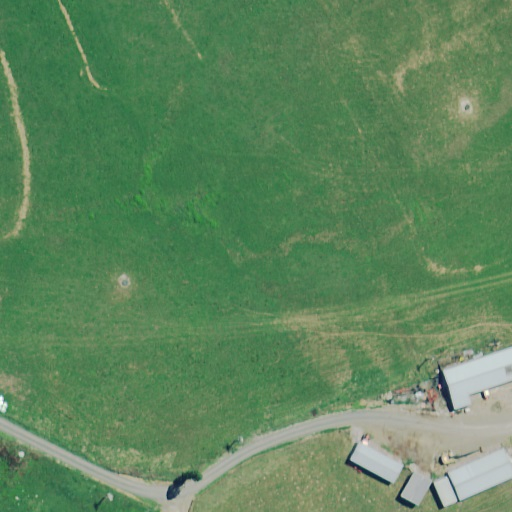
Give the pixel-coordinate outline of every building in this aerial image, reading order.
[(511,379),(511,347),(439,372),(452,410),(468,404),(465,395),(511,379)] [(415,407),(415,397),(401,398),(401,407),(415,407)] [(399,466),(356,443),(347,460),(390,483),(399,466)] [(511,477),(499,449),(445,473),(458,501),(511,477)] [(427,482),(410,472),(397,497),(414,506),(427,482)] [(453,502),(442,477),(430,483),(441,507),(453,502)]
